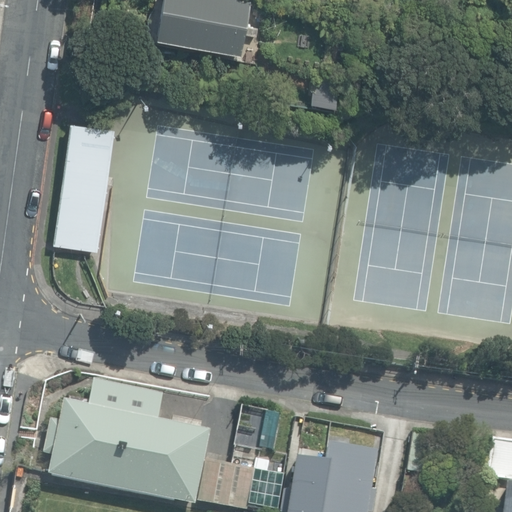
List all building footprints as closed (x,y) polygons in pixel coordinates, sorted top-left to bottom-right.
[(160,0),(153,37),(238,55),(249,0),(160,0)] [(51,244),(95,250),(104,187),(112,128),(68,122),(51,244)] [(46,475),(192,505),(207,432),(155,422),(160,396),(92,382),(87,402),(68,398),(67,404),(61,402),(57,422),(49,420),(42,454),(50,456),(46,475)] [(232,448),(273,455),(281,414),(239,406),(232,448)] [(404,470),(426,474),(432,435),(410,432),(404,470)] [(484,477),(511,480),(511,473),(511,442),(490,439),(486,466),(484,477)] [(318,468),(289,462),(278,511),(357,511),(369,455),(322,446),(318,468)] [(196,501),(245,509),(252,470),(203,461),(196,501)] [(511,511),(511,485),(503,484),(499,511),(511,511)]
